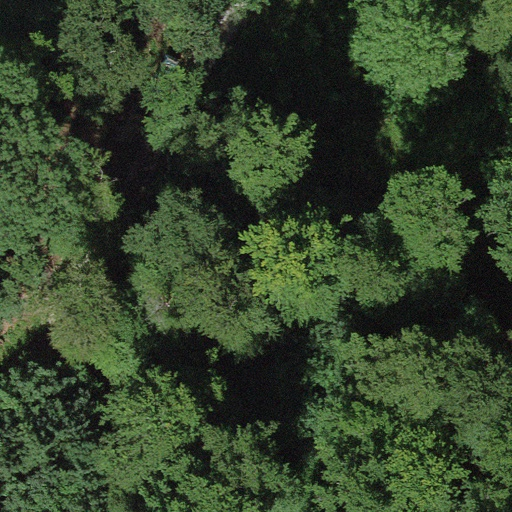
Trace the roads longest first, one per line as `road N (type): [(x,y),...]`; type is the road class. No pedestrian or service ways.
road 1 (track): [(267,0),(143,216)]
road 2 (track): [(0,350),(143,216)]
